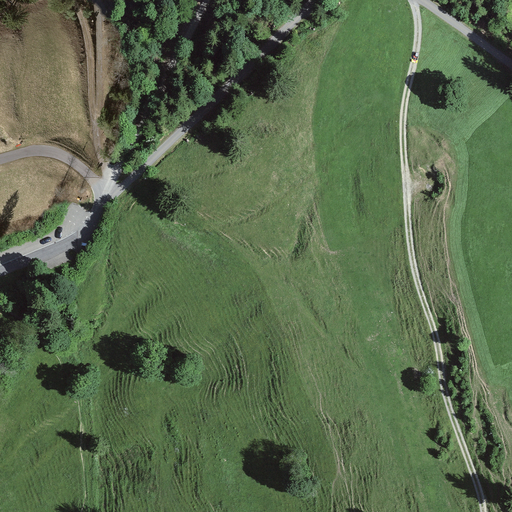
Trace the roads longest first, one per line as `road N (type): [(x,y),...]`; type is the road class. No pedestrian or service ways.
road 1 (track): [(484,511),(411,259),(402,132),(417,45),(413,0)]
road 2 (unclassified): [(0,271),(70,242),(101,204),(95,180),(69,159),(35,150),(0,158)]
road 3 (track): [(101,194),(207,0)]
road 4 (track): [(73,0),(88,37),(96,139),(109,182)]
road 5 (track): [(95,0),(95,125)]
